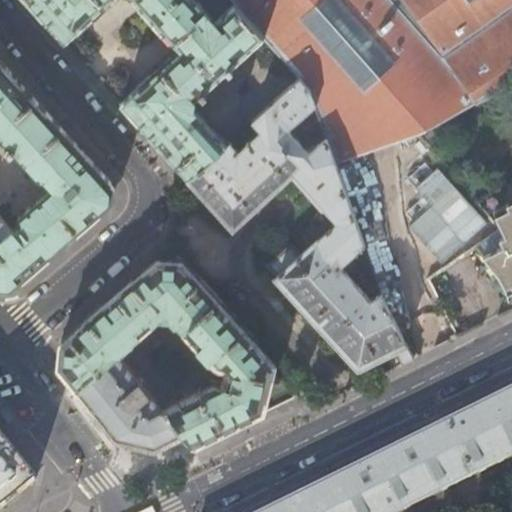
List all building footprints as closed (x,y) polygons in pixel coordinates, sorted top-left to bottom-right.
[(27,0),(65,42),(110,0),(134,0),(139,5),(138,6),(162,33),(163,31),(179,49),(120,103),(154,140),(188,178),(228,142),(196,107),(196,101),(202,95),(205,98),(209,95),(206,91),(229,70),(231,72),(235,69),(233,67),(265,38),(235,4),(217,20),(198,0),(27,0)] [(511,0),(231,0),(235,4),(265,38),(298,75),(301,78),(310,89),(316,107),(327,139),(336,164),(418,134),(422,138),(434,125),(471,105),(511,82),(511,0)] [(0,285),(15,287),(37,268),(92,221),(108,207),(110,182),(0,60),(0,139),(8,148),(6,150),(12,157),(14,155),(39,181),(46,182),(51,188),(17,217),(16,224),(0,205),(0,217),(11,231),(0,239),(0,285)] [(228,142),(188,178),(232,227),(294,174),(325,208),(345,189),(336,164),(327,139),(314,152),(310,152),(291,132),(291,130),(316,107),(310,89),(301,78),(251,122),(260,131),(238,151),(229,142),(228,142)] [(428,148),(405,167),(445,215),(468,196),(428,148)] [(365,246),(345,189),(325,208),(338,222),(302,255),(292,244),(267,265),(359,366),(385,347),(393,369),(413,359),(385,305),(382,296),(372,300),(358,284),(360,280),(355,274),(352,277),(342,267),(365,246)] [(511,206),(509,202),(510,202),(503,189),(479,201),(503,229),(481,244),(488,255),(506,245),(503,237),(508,234),(498,213),(511,206)] [(503,229),(479,201),(472,193),(439,223),(466,254),(481,244),(503,229)] [(511,200),(510,202),(509,202),(511,206),(498,213),(508,234),(503,237),(506,245),(488,255),(501,275),(508,291),(511,288),(511,200)] [(0,239),(11,231),(0,217),(0,239)] [(456,325),(501,301),(479,257),(433,281),(456,325)] [(182,434),(193,447),(217,435),(218,435),(263,413),(276,365),(184,263),(157,259),(142,272),(132,280),(85,319),(86,320),(60,342),(57,368),(76,391),(118,356),(119,357),(163,319),(172,318),(218,368),(226,370),(223,386),(216,384),(180,401),(178,398),(159,406),(182,434)] [(118,356),(76,391),(115,438),(153,447),(163,443),(182,434),(159,406),(119,357),(118,356)] [(511,511),(511,388),(388,449),(262,511),(398,511),(511,456),(511,511)] [(0,507),(34,480),(0,438),(0,507)]
